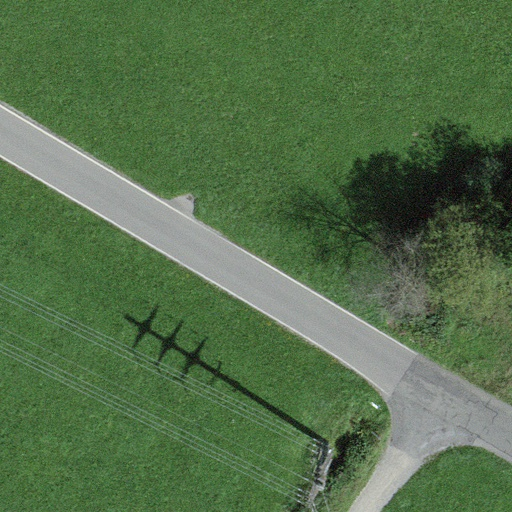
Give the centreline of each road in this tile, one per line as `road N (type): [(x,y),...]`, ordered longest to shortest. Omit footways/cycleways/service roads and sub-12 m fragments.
road 1 (unclassified): [(0,123),(511,426)]
road 2 (track): [(368,511),(448,395)]
